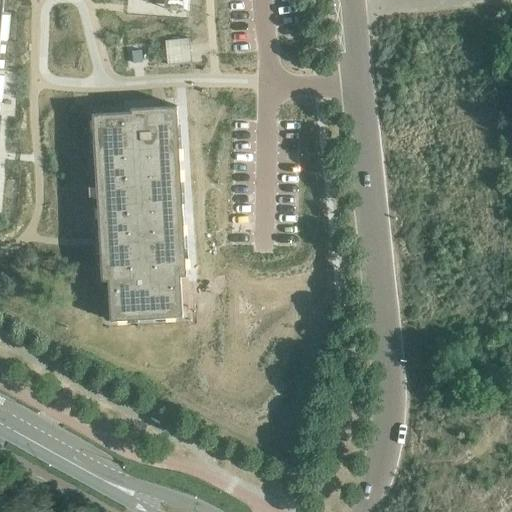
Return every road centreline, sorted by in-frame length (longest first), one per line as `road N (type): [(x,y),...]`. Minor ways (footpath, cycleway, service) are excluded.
road 1 (unclassified): [(360,511),(390,404),(357,82)]
road 2 (primary): [(210,511),(84,470)]
